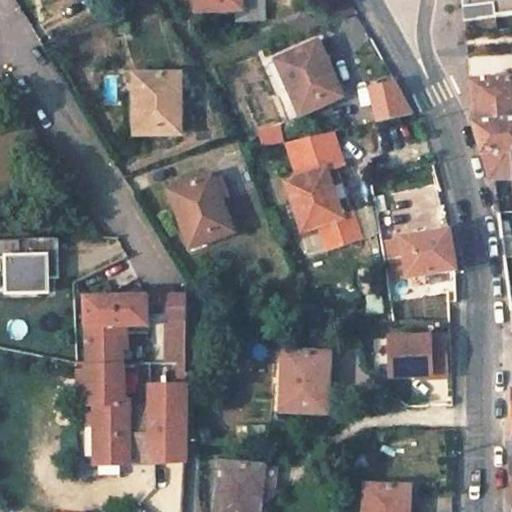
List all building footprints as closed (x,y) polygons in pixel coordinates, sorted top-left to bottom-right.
[(195,0),(196,10),(236,10),(236,22),(264,22),(263,0),(195,0)] [(511,0),(477,0),(479,12),(477,12),(479,29),(511,25),(511,0)] [(330,70),(317,43),(283,59),(295,86),(289,89),(302,116),(337,99),(325,73),(330,70)] [(181,75),(141,75),(140,105),(136,105),(135,135),(175,134),(176,105),(180,105),(181,75)] [(511,78),(468,82),(469,103),(471,122),(480,153),(511,151),(511,78)] [(361,89),(369,125),(403,117),(395,82),(361,89)] [(323,167),(329,184),(340,180),(335,165),(341,163),(330,133),(284,142),(296,177),(323,167)] [(488,180),(492,181),(511,180),(511,151),(480,153),(488,180)] [(329,184),(323,167),(296,177),(285,181),(301,231),(318,225),(341,217),(335,201),(329,184)] [(222,205),(212,177),(176,190),(184,218),(179,221),(189,249),(229,234),(218,207),(222,205)] [(335,201),(346,198),(340,180),(329,184),(335,201)] [(341,217),(318,225),(326,248),(359,236),(346,198),(335,201),(341,217)] [(442,232),(402,239),(408,279),(456,272),(452,246),(450,227),(442,228),(442,232)] [(54,256),(53,238),(18,240),(18,257),(5,257),(7,294),(48,293),(46,256),(54,256)] [(183,297),(167,297),(167,341),(184,340),(183,297)] [(94,466),(155,462),(183,461),(183,399),(167,399),(124,400),(120,327),(146,326),(144,298),(82,298),(87,408),(91,407),(94,466)] [(378,337),(380,383),(445,380),(442,333),(378,337)] [(184,340),(167,341),(167,399),(183,399),(185,399),(184,340)] [(330,354),(291,352),(289,382),(283,381),(282,411),(323,413),(324,383),(328,384),(330,354)] [(264,467),(226,463),(221,491),(215,490),(212,511),(254,511),(256,495),(261,495),(264,467)] [(409,511),(410,487),(371,485),(369,511),(409,511)]
